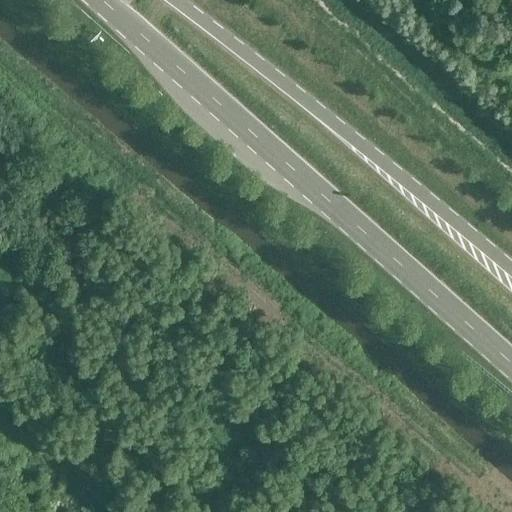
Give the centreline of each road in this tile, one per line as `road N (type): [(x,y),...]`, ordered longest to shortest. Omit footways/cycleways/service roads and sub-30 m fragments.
road 1 (primary): [(102,0),(511,362)]
road 2 (primary): [(511,271),(366,146),(172,0)]
